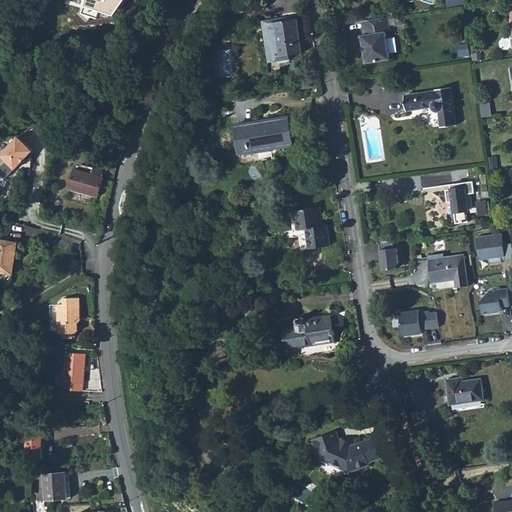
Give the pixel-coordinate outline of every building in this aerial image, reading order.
[(87,0),(84,13),(100,18),(102,11),(115,15),(125,0),(87,0)] [(394,15),(396,25),(406,24),(404,14),(394,15)] [(287,20),(264,24),(269,55),(280,53),(281,60),(291,58),(290,54),(303,52),(298,15),(287,17),(287,20)] [(362,35),(367,63),(391,59),(386,31),(391,30),(389,17),(363,21),(365,34),(362,35)] [(459,45),(460,54),(469,53),(468,44),(459,45)] [(217,50),(218,77),(236,77),(235,49),(217,50)] [(269,55),(270,62),(281,60),(280,53),(269,55)] [(436,91),(405,96),(407,110),(433,106),(434,107),(434,108),(435,109),(436,110),(437,110),(438,110),(439,111),(440,111),(442,127),(457,125),(451,87),(436,90),(436,91)] [(236,125),(241,153),(294,145),(289,116),(236,125)] [(33,150),(18,137),(1,155),(16,169),(33,150)] [(102,177),(104,171),(95,168),(93,174),(102,177)] [(85,192),(99,197),(104,177),(102,177),(93,174),(76,169),(69,188),(85,192)] [(473,181),(450,184),(451,189),(445,190),(447,202),(452,201),(454,212),(455,212),(456,223),(469,222),(467,210),(468,210),(466,194),(474,193),(473,181)] [(296,211),(302,249),(331,245),(328,224),(322,225),(321,216),(322,216),(321,206),(296,211)] [(511,259),(511,245),(511,243),(503,244),(502,234),(477,237),(480,259),(488,258),(489,263),(502,261),(501,257),(504,256),(505,260),(511,259)] [(0,271),(13,274),(18,242),(0,239),(0,271)] [(393,240),(379,242),(383,270),(396,268),(399,262),(397,248),(394,248),(393,240)] [(430,259),(429,259),(433,283),(456,279),(457,287),(468,285),(464,255),(445,257),(430,259)] [(503,307),(510,306),(508,288),(491,290),(482,301),(484,314),(500,312),(500,311),(503,310),(503,307)] [(81,320),(80,298),(63,298),(63,304),(58,304),(58,331),(61,333),(77,332),(79,330),(78,323),(81,320)] [(422,330),(439,327),(437,312),(430,313),(429,311),(420,312),(419,310),(400,313),(404,336),(422,333),(422,330)] [(289,352),(301,350),(302,356),(338,351),(332,315),(306,320),(305,319),(305,318),(304,318),(303,317),(302,317),(301,317),(300,318),(299,318),(299,319),(298,320),(298,321),(299,327),(286,329),(289,352)] [(177,330),(178,336),(188,333),(187,328),(177,330)] [(63,390),(83,391),(83,383),(84,383),(85,354),(65,352),(63,390)] [(456,378),(447,379),(451,404),(484,400),(482,379),(463,381),(456,382),(456,378)] [(37,413),(49,413),(49,405),(37,406),(37,413)] [(42,459),(42,426),(25,426),(26,459),(42,459)] [(337,430),(315,438),(320,450),(323,449),(325,456),(325,457),(331,460),(330,462),(342,468),(343,465),(349,469),(349,467),(357,465),(358,468),(370,464),(369,462),(369,460),(383,455),(376,437),(351,447),(350,447),(351,443),(343,439),(341,442),(337,430)] [(38,500),(71,498),(69,472),(43,474),(44,488),(37,489),(38,500)] [(37,489),(44,488),(43,474),(36,475),(37,489)] [(296,495),(317,505),(323,493),(303,483),(296,495)] [(116,502),(125,502),(124,497),(123,494),(115,495),(116,502)] [(511,511),(511,499),(495,502),(496,511),(511,511)]
